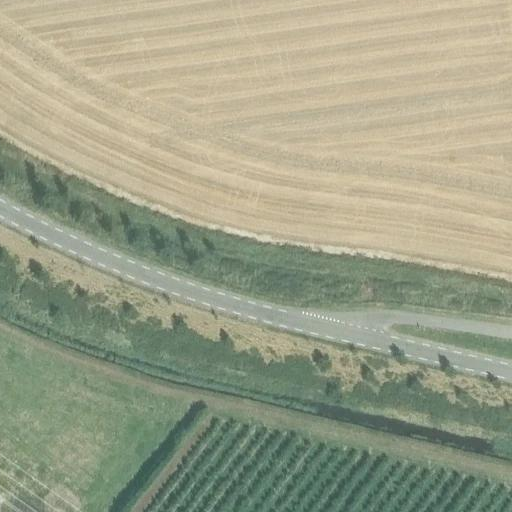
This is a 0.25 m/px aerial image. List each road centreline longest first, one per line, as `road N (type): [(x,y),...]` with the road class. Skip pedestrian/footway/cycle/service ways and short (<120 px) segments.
road 1 (tertiary): [(307,324),(136,274),(0,210)]
road 2 (tertiary): [(511,373),(307,324)]
road 3 (tertiary): [(511,334),(400,321),(307,324)]
